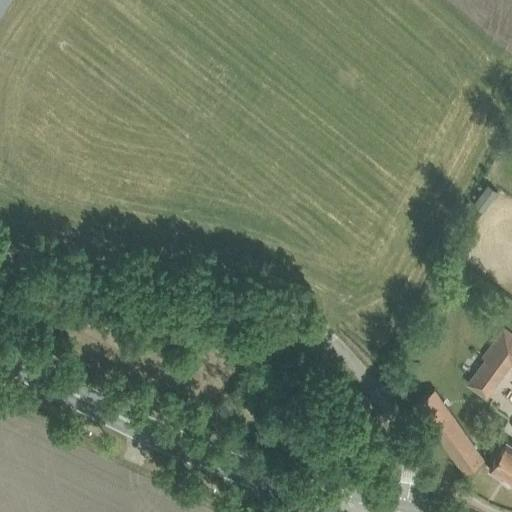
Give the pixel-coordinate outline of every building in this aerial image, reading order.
[(0,0),(0,15),(10,0),(0,0)] [(465,279),(449,268),(434,291),(450,301),(465,279)] [(478,369),(468,382),(478,389),(488,376),(498,383),(511,364),(511,332),(508,330),(505,334),(504,333),(485,359),(478,369)] [(432,392),(417,402),(466,471),(482,459),(434,390),(432,392)] [(511,482),(511,443),(507,440),(489,468),(511,482)]
